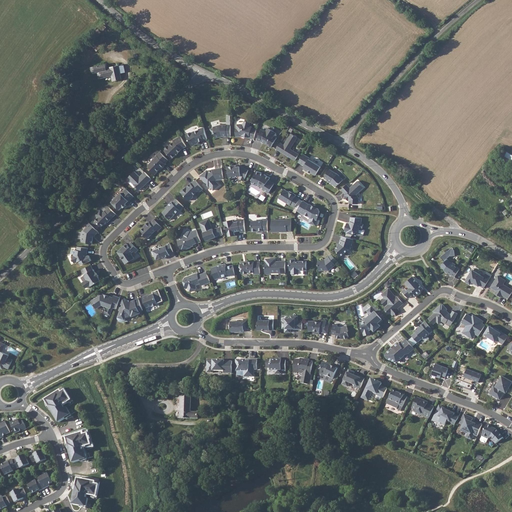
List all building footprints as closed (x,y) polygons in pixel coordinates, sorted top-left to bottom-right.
[(106,64),(90,68),(92,73),(94,75),(97,74),(99,80),(111,77),(113,82),(122,80),(121,74),(125,72),(123,65),(119,66),(119,65),(110,67),(110,69),(107,69),(106,64)] [(250,122),(244,121),(243,124),(237,124),(237,128),(236,128),(236,136),(242,136),(242,135),(245,136),(249,137),(254,139),(257,130),(252,129),(252,127),(250,126),(250,122)] [(231,125),(220,125),(213,127),(214,128),(211,129),(212,134),(214,133),(215,138),(222,136),(231,136),(231,125)] [(207,139),(204,128),(199,129),(199,130),(194,132),(192,133),(191,132),(187,134),(187,136),(186,136),(192,146),(196,144),(197,143),(198,142),(207,139)] [(260,129),(257,140),(262,141),(271,148),(278,137),(274,136),(276,132),(268,128),(266,131),(260,129)] [(291,133),(284,145),(280,143),(276,149),(285,154),(286,153),(288,154),(287,155),(295,160),(299,154),(290,149),(297,137),(291,133)] [(182,149),(187,147),(181,136),(173,141),(174,142),(170,146),(168,146),(165,148),(165,150),(165,151),(172,159),(176,155),(176,154),(177,152),(178,153),(182,149)] [(168,160),(160,152),(157,155),(157,156),(153,160),(148,165),(152,169),(150,171),(154,175),(158,172),(157,171),(160,169),(162,167),(163,167),(166,164),(165,164),(168,160)] [(310,158),(303,154),(298,162),(305,166),(304,168),(308,170),(311,172),(316,175),(321,167),(309,159),(310,158)] [(236,166),(228,167),(229,178),(239,176),(240,177),(239,179),(244,181),(245,179),(249,170),(240,167),(236,167),(236,166)] [(333,169),(344,179),(346,177),(335,166),(333,169)] [(224,179),(222,168),(212,170),(212,171),(210,173),(207,170),(200,176),(207,185),(208,184),(214,191),(220,185),(216,181),(217,180),(224,179)] [(330,169),(324,178),(327,180),(327,181),(331,183),(332,183),(336,187),(343,180),(338,174),(330,169)] [(143,187),(152,179),(145,172),(140,177),(134,171),(128,178),(136,186),(135,188),(138,190),(139,191),(143,187)] [(264,174),(256,171),(252,182),(253,184),(257,186),(259,185),(264,188),(263,189),(269,193),(275,183),(269,180),(270,178),(264,174)] [(197,190),(201,186),(196,180),(191,184),(191,183),(185,188),(183,188),(180,191),(184,196),(184,197),(186,200),(188,200),(192,197),(192,196),(198,191),(197,190)] [(350,188),(347,184),(341,190),(346,195),(345,197),(346,199),(348,197),(350,199),(349,200),(349,203),(358,204),(359,197),(356,195),(364,188),(358,181),(350,188)] [(134,196),(126,189),(121,193),(117,197),(115,197),(113,199),(113,201),(112,202),(119,210),(123,207),(124,208),(126,205),(125,204),(129,201),(134,196)] [(284,189),(279,198),(290,205),(291,205),(295,207),(300,199),(296,196),(295,196),(296,195),(296,194),(295,194),(294,193),(293,193),(290,194),(290,192),(284,189)] [(184,206),(176,199),(173,203),(172,202),(168,206),(169,207),(163,213),(170,220),(176,214),(184,206)] [(310,205),(303,201),(297,210),(304,214),(305,214),(311,218),(309,223),(316,225),(320,211),(319,209),(312,206),(312,205),(310,204),(310,205)] [(116,214),(109,207),(104,212),(101,209),(95,215),(98,218),(95,220),(101,226),(103,226),(107,222),(108,223),(116,214)] [(362,218),(351,217),(351,221),(350,223),(347,223),(345,229),(345,231),(347,232),(347,233),(353,235),(354,233),(358,234),(360,228),(362,229),(364,224),(361,223),(362,218)] [(292,230),(292,218),(288,219),(288,220),(272,220),(272,232),(287,232),(287,230),(292,230)] [(162,227),(154,219),(150,223),(149,222),(145,225),(146,226),(141,231),(144,234),(143,235),(147,239),(156,230),(158,231),(162,227)] [(223,235),(222,227),(216,228),(216,230),(214,231),(213,229),(212,229),(209,219),(200,223),(204,233),(203,233),(206,241),(216,237),(216,236),(223,235)] [(233,220),(228,221),(228,224),(225,225),(226,229),(227,230),(229,237),(235,235),(234,232),(240,230),(241,232),(246,232),(244,219),(240,220),(239,221),(233,223),(233,220)] [(256,231),(268,230),(268,220),(263,220),(263,219),(257,220),(257,221),(251,221),(251,231),(256,231)] [(99,232),(90,223),(88,225),(88,226),(84,231),(83,232),(81,241),(82,242),(87,243),(92,244),(93,236),(95,234),(96,235),(99,232)] [(201,241),(197,230),(191,232),(189,231),(184,233),(183,235),(184,238),(178,241),(181,251),(182,250),(182,251),(191,247),(191,245),(201,241)] [(354,239),(342,236),(340,243),(341,244),(336,248),(336,250),(341,256),(349,249),(351,249),(354,239)] [(127,243),(121,249),(122,250),(119,253),(126,264),(134,258),(131,253),(134,251),(136,253),(139,250),(131,242),(128,245),(127,243)] [(153,251),(156,260),(161,258),(170,255),(169,253),(174,252),(170,243),(166,245),(166,246),(153,251)] [(87,248),(76,246),(76,250),(74,250),(73,255),(71,256),(74,263),(78,261),(80,265),(90,260),(88,255),(87,256),(85,256),(85,255),(85,253),(86,254),(87,248)] [(444,261),(447,258),(450,256),(456,256),(454,250),(452,248),(440,257),(444,261)] [(332,254),(325,259),(325,260),(318,260),(318,266),(319,266),(319,270),(329,270),(336,265),(335,264),(338,262),(332,254)] [(296,258),(290,258),(290,270),(292,270),(292,274),(299,274),(299,270),(307,270),(307,261),(300,261),(296,262),(296,258)] [(446,272),(455,277),(460,269),(455,266),(456,264),(452,262),(451,263),(451,262),(447,258),(444,261),(444,262),(442,264),(442,266),(445,269),(447,271),(446,272)] [(286,273),(286,261),(279,261),(280,263),(276,263),(276,259),(266,259),(266,262),(265,262),(265,273),(266,274),(270,274),(271,273),(281,273),(286,273)] [(243,261),(240,262),(241,265),(239,267),(240,271),(242,272),(243,274),(250,272),(254,272),(254,274),(260,274),(260,262),(249,262),(244,263),(243,261)] [(226,264),(221,265),(221,266),(218,266),(218,265),(211,268),(215,279),(221,277),(228,276),(228,275),(235,273),(233,265),(226,266),(226,264)] [(93,269),(91,265),(82,269),(83,272),(84,272),(85,275),(84,275),(87,280),(83,282),(86,288),(91,285),(91,286),(101,280),(98,276),(99,276),(97,272),(96,273),(94,269),(93,269)] [(473,270),(467,279),(466,281),(471,284),(472,282),(479,286),(479,285),(484,288),(490,278),(482,273),(481,275),(473,270)] [(192,275),(185,277),(183,281),(186,288),(188,288),(189,290),(191,291),(195,290),(196,288),(195,285),(201,283),(202,285),(210,282),(207,272),(198,275),(195,276),(192,275)] [(506,280),(498,275),(491,287),(497,290),(495,293),(501,297),(502,295),(502,294),(504,295),(504,296),(508,299),(511,292),(511,289),(503,284),(506,280)] [(402,291),(409,298),(413,295),(414,297),(424,289),(413,276),(406,283),(410,288),(407,290),(405,288),(402,291)] [(153,292),(154,293),(157,303),(163,301),(158,289),(153,292)] [(397,308),(403,303),(397,296),(396,297),(389,289),(382,294),(385,297),(383,299),(388,304),(385,306),(385,310),(389,313),(392,314),(394,312),(395,314),(399,310),(397,308)] [(146,295),(142,297),(146,307),(152,305),(152,306),(157,304),(157,303),(154,293),(146,296),(146,295)] [(117,308),(121,298),(114,295),(113,297),(103,294),(103,296),(101,295),(92,301),(97,309),(103,305),(106,309),(105,313),(111,315),(113,307),(117,308)] [(128,300),(124,298),(122,304),(124,305),(123,307),(121,307),(120,310),(121,310),(118,318),(125,320),(127,315),(131,313),(132,315),(140,312),(139,310),(143,308),(139,298),(131,301),(131,303),(128,302),(128,300)] [(441,304),(433,311),(435,313),(429,318),(434,324),(437,321),(439,323),(442,321),(446,323),(451,325),(456,317),(458,314),(453,311),(451,315),(448,313),(449,313),(446,310),(447,309),(443,304),(442,305),(441,304)] [(382,319),(375,311),(371,307),(367,311),(370,315),(365,319),(366,321),(360,323),(363,333),(364,333),(365,336),(371,334),(370,330),(373,329),(375,331),(381,326),(379,324),(383,320),(382,319)] [(467,314),(462,322),(467,326),(463,332),(469,336),(471,334),(474,336),(476,334),(479,336),(485,325),(482,323),(483,321),(480,319),(478,321),(472,317),(467,314)] [(285,335),(291,335),(291,332),(295,332),(295,330),(302,331),(302,322),(299,322),(299,316),(290,316),(290,318),(285,318),(285,323),(282,323),(282,331),(285,331),(285,335)] [(244,322),(230,322),(230,332),(244,332),(244,329),(249,329),(249,319),(244,319),(244,322)] [(257,322),(257,330),(262,330),(265,330),(270,330),(270,329),(274,329),(274,320),(259,320),(257,322)] [(314,321),(309,321),(309,330),(313,331),(314,331),(313,333),(319,334),(320,332),(324,333),(327,321),(322,320),(321,323),(314,321)] [(433,329),(426,321),(418,327),(419,328),(416,331),(412,335),(418,342),(422,338),(423,339),(433,329)] [(334,324),(332,334),(337,335),(336,338),(342,339),(343,338),(345,339),(348,338),(349,337),(347,332),(348,331),(347,326),(341,327),(338,326),(338,325),(334,324)] [(497,340),(503,344),(508,336),(498,329),(497,330),(494,328),(490,325),(484,334),(496,341),(497,340)] [(400,344),(399,342),(395,345),(394,345),(393,346),(392,347),(391,347),(391,348),(391,349),(387,352),(386,353),(386,354),(386,355),(386,356),(387,357),(388,358),(396,361),(398,359),(401,359),(403,357),(404,353),(409,352),(415,348),(406,339),(400,344)] [(5,344),(0,341),(0,367),(3,369),(4,366),(9,368),(13,360),(8,358),(9,355),(2,352),(5,344)] [(272,360),(267,360),(266,368),(271,368),(271,370),(276,370),(276,374),(282,374),(282,370),(286,370),(286,360),(282,360),(279,360),(279,358),(272,359),(272,360)] [(294,366),(294,372),(298,372),(303,373),(302,383),(308,384),(310,374),(311,370),(312,370),(313,362),(310,361),(310,360),(301,358),(300,359),(295,359),(295,366),(294,366)] [(232,373),(232,361),(224,361),(225,360),(213,360),(213,361),(207,361),(207,373),(213,373),(213,371),(224,371),(224,373),(232,373)] [(236,360),(236,371),(244,371),(244,377),(254,377),(254,370),(257,370),(257,360),(250,360),(250,361),(240,361),(240,360),(236,360)] [(322,362),(320,374),(325,375),(334,379),(338,368),(331,365),(328,364),(329,364),(322,362)] [(436,363),(432,374),(441,377),(441,374),(446,376),(449,368),(436,363)] [(482,374),(467,368),(464,376),(465,376),(465,377),(471,380),(472,379),(479,382),(482,374)] [(355,372),(349,369),(348,372),(347,372),(344,380),(343,383),(343,385),(347,386),(349,386),(350,383),(353,385),(354,387),(360,389),(365,378),(358,375),(357,377),(353,375),(355,372)] [(511,381),(502,375),(496,386),(494,385),(493,387),(489,393),(498,398),(500,399),(502,397),(505,391),(506,392),(511,382),(511,381)] [(366,389),(362,398),(369,401),(373,392),(377,394),(378,395),(383,398),(387,388),(381,386),(382,383),(379,382),(378,383),(376,382),(375,380),(371,379),(367,389),(366,389)] [(64,388),(45,400),(59,422),(66,418),(67,420),(72,416),(67,407),(65,409),(63,406),(72,400),(64,388)] [(398,392),(393,390),(389,399),(400,404),(400,405),(403,407),(408,397),(404,395),(405,394),(401,392),(400,393),(398,392)] [(181,396),(180,418),(198,419),(198,412),(191,412),(191,397),(181,396)] [(430,418),(435,407),(428,404),(428,403),(424,402),(424,401),(417,397),(412,408),(416,410),(418,410),(419,414),(423,415),(430,418)] [(447,421),(455,425),(459,417),(454,414),(455,413),(448,410),(449,409),(440,405),(433,420),(440,423),(441,422),(446,424),(447,421)] [(474,435),(478,436),(483,425),(477,422),(476,424),(472,422),(473,418),(464,414),(460,424),(464,425),(462,430),(469,433),(466,437),(472,440),(474,435)] [(15,423),(11,425),(15,433),(20,431),(19,429),(21,428),(22,429),(26,427),(21,417),(13,420),(15,423)] [(5,421),(0,423),(0,438),(4,437),(3,435),(5,433),(6,434),(10,432),(5,421)] [(487,424),(482,436),(481,440),(481,441),(485,443),(486,442),(488,439),(489,437),(490,438),(492,440),(493,440),(496,444),(504,437),(497,429),(493,427),(487,424)] [(92,445),(88,431),(66,437),(73,463),(81,460),(81,462),(88,460),(85,450),(83,451),(82,448),(92,445)] [(34,453),(30,455),(33,462),(37,461),(38,464),(47,459),(42,450),(34,454),(34,453)] [(13,461),(17,468),(17,469),(20,467),(21,468),(30,464),(25,454),(17,459),(13,461)] [(13,461),(12,459),(8,461),(9,461),(1,465),(5,475),(14,471),(13,470),(17,468),(13,461)] [(48,473),(39,477),(40,479),(44,489),(48,487),(47,485),(52,483),(48,473)] [(100,482),(78,478),(73,504),(81,505),(80,507),(87,508),(89,498),(87,498),(87,495),(97,497),(100,482)] [(44,489),(40,479),(36,481),(36,480),(27,484),(32,493),(40,490),(41,490),(44,489)] [(27,496),(24,488),(20,490),(20,489),(11,493),(16,502),(24,498),(27,496)] [(11,504),(7,496),(3,498),(3,497),(0,498),(0,509),(7,506),(11,504)]
